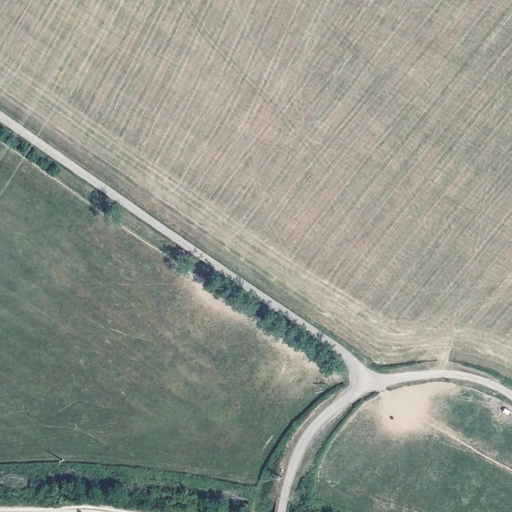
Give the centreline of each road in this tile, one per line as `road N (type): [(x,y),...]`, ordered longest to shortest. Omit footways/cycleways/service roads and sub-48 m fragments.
road 1 (unclassified): [(282,511),(303,443),(353,393),(354,363),(0,116)]
road 2 (track): [(357,384),(445,373),(511,394)]
